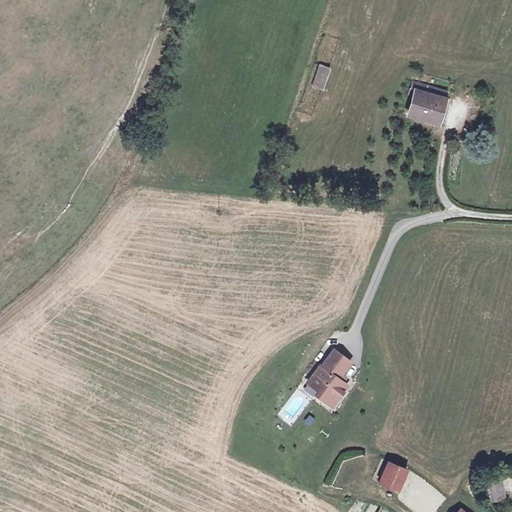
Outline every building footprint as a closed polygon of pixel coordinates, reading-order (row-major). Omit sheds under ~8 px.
[(320,65),(312,86),(323,89),(330,68),(320,65)] [(418,83),(416,90),(445,99),(447,92),(418,83)] [(416,90),(409,115),(438,123),(445,99),(416,90)] [(320,366),(309,381),(320,389),(316,394),(327,402),(332,395),(338,398),(347,385),(338,379),(350,362),(334,350),(322,367),(320,366)] [(332,395),(327,402),(332,406),(338,398),(332,395)] [(388,461),(379,482),(397,491),(407,469),(388,461)] [(501,475),(483,478),(487,501),(505,498),(501,475)]
